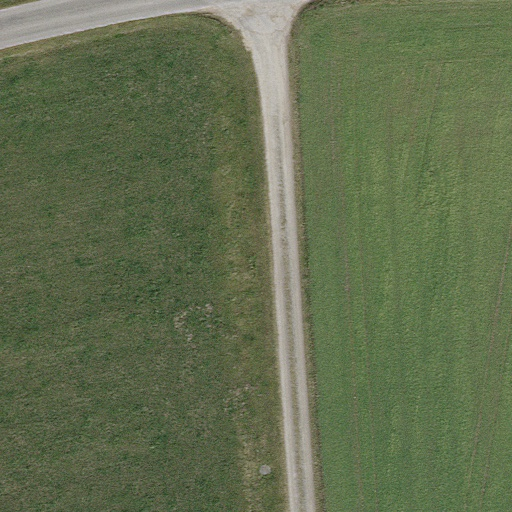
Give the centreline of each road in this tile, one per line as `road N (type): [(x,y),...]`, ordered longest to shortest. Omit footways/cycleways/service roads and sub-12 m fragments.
road 1 (track): [(297,511),(265,0)]
road 2 (unclassified): [(0,46),(223,0)]
